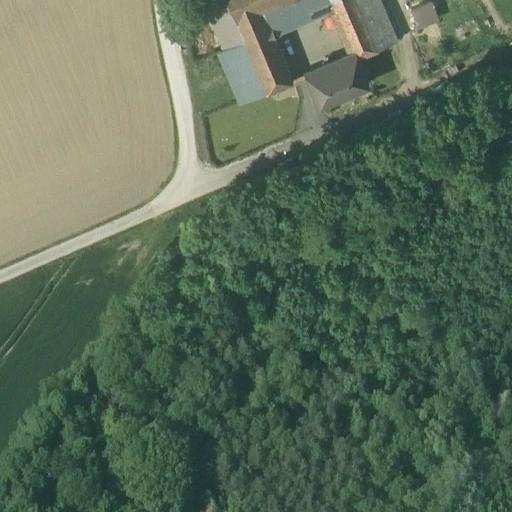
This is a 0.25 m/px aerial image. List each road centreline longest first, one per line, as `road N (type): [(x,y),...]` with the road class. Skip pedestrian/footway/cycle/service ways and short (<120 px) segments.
road 1 (residential): [(0,274),(195,187),(511,66)]
road 2 (track): [(164,0),(195,187)]
